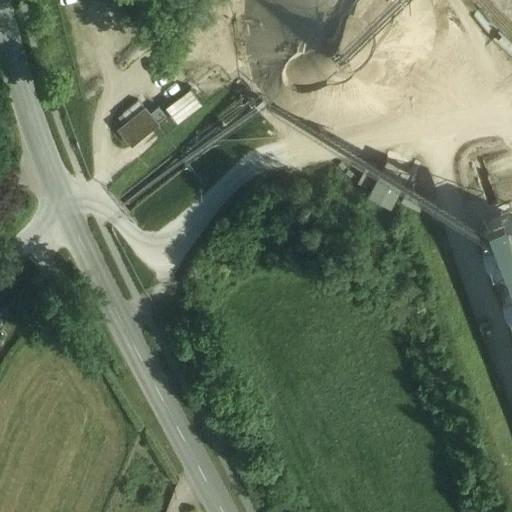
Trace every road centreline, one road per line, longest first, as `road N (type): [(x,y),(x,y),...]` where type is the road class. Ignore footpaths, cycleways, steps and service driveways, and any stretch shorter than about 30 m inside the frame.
road 1 (tertiary): [(224,511),(65,205),(0,8)]
road 2 (track): [(511,106),(500,102),(385,138),(257,160),(170,252),(127,330)]
road 3 (track): [(170,252),(105,205),(65,205)]
